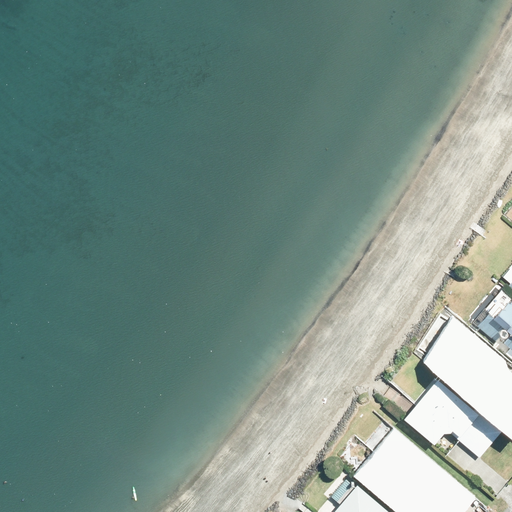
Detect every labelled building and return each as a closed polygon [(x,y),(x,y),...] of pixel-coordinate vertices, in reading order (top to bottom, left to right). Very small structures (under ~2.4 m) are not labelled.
[(509,284),(511,286),(511,263),(502,275),(510,282),(509,284)] [(511,299),(510,302),(509,301),(504,307),(502,306),(494,316),(489,312),(482,320),(478,318),(475,323),(495,339),(498,336),(511,347),(507,352),(511,356),(511,299)] [(473,335),(468,340),(475,346),(480,341),(473,335)] [(457,379),(470,390),(469,392),(481,402),(483,401),(501,417),(511,404),(511,365),(506,361),(504,363),(498,358),(502,353),(491,344),(487,349),(485,347),(457,379)] [(476,410),(439,378),(411,410),(406,417),(435,442),(445,431),(451,431),(481,457),(503,431),(477,409),(476,410)] [(454,511),(468,496),(395,434),(367,467),(375,474),(368,482),(403,511),(454,511)] [(356,486),(352,484),(337,501),(341,504),(333,511),(389,511),(358,484),(356,486)]
